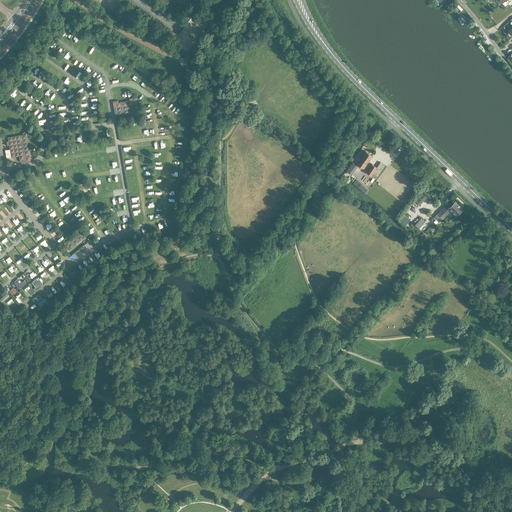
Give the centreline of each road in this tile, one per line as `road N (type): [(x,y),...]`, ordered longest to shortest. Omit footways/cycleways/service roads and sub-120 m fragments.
road 1 (unknown): [(511,361),(483,337),(374,339),(325,310),(286,224),(321,177),(241,111),(237,118)]
road 2 (unknown): [(237,118),(202,157),(189,230),(116,266),(86,311),(0,375)]
road 3 (primary): [(333,56),(511,229)]
road 4 (unknown): [(160,511),(186,485),(235,490),(289,448),(302,420)]
road 5 (unknown): [(237,118),(218,97),(223,42),(202,0)]
